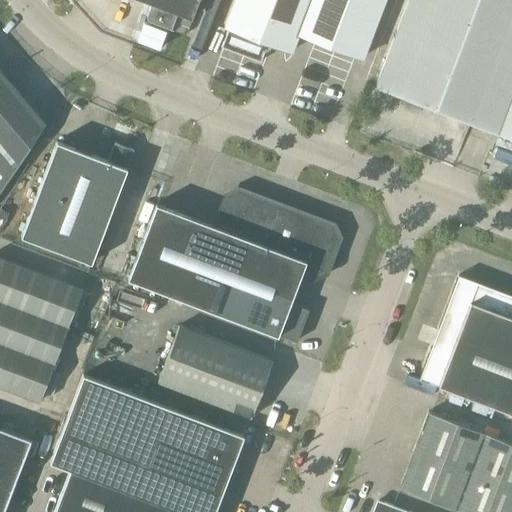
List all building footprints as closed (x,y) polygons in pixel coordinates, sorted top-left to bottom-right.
[(146,0),(151,2),(147,13),(150,21),(170,28),(177,11),(191,17),(197,0),(146,0)] [(234,0),(224,27),(228,28),(221,47),(261,62),(264,52),(274,56),(283,49),(291,52),(298,33),(310,0),(234,0)] [(363,58),(384,0),(310,0),(298,33),(363,58)] [(511,0),(407,0),(375,85),(497,131),(511,137),(511,0)] [(173,30),(186,34),(191,20),(178,15),(173,30)] [(134,29),(132,42),(158,46),(159,32),(134,29)] [(0,190),(44,122),(0,69),(0,190)] [(57,141),(21,236),(91,262),(127,168),(126,167),(133,150),(115,143),(108,160),(57,141)] [(511,149),(493,142),(489,153),(511,161),(511,149)] [(157,204),(128,279),(277,335),(278,333),(296,340),(308,309),(290,301),(302,270),(313,275),(323,270),(336,237),(331,227),(299,215),(294,217),(286,214),(284,209),(256,199),(239,192),(231,197),(219,228),(157,204)] [(0,385),(39,400),(61,345),(82,289),(0,257),(0,385)] [(419,379),(511,413),(511,295),(458,275),(419,379)] [(157,381),(251,417),(272,360),(179,325),(157,381)] [(69,470),(53,511),(214,511),(244,436),(83,374),(50,462),(69,470)] [(511,511),(511,443),(428,412),(400,487),(466,511),(511,511)] [(0,511),(2,511),(30,439),(0,427),(0,511)] [(411,511),(379,500),(375,502),(370,511),(411,511)]
